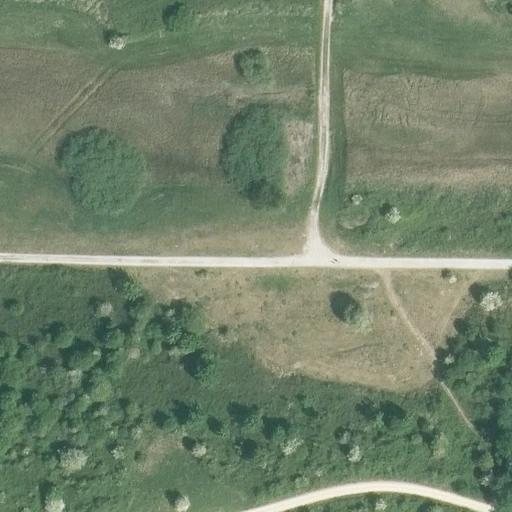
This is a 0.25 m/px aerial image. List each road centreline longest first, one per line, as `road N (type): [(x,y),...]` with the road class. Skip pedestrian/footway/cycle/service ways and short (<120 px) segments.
road 1 (track): [(0,257),(511,267)]
road 2 (track): [(313,263),(330,0)]
